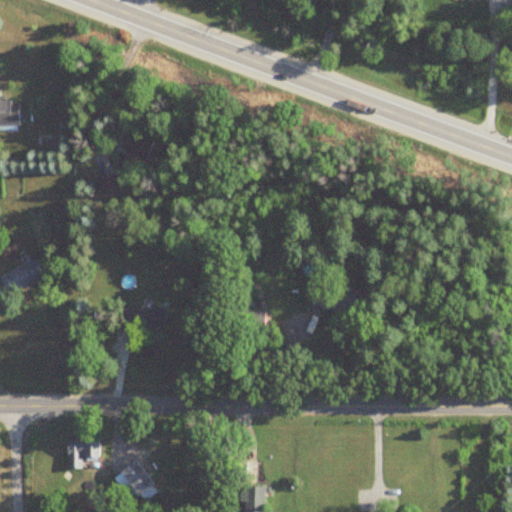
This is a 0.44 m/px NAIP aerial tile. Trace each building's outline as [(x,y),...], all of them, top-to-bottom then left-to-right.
[(0,126),(17,126),(17,101),(0,100),(0,126)] [(153,141),(134,132),(118,166),(137,175),(153,141)] [(120,190),(113,174),(96,180),(103,197),(120,190)] [(46,278),(36,259),(0,276),(0,282),(7,297),(46,278)] [(305,288),(305,309),(360,309),(360,288),(305,288)] [(164,327),(164,307),(141,307),(141,327),(164,327)] [(263,310),(236,310),(236,330),(263,330),(263,310)] [(120,324),(130,324),(131,311),(121,311),(120,324)] [(81,469),(81,457),(99,457),(99,438),(65,438),(65,469),(81,469)] [(112,477),(130,501),(153,484),(135,460),(112,477)] [(263,511),(263,487),(243,487),(242,511),(263,511)]
